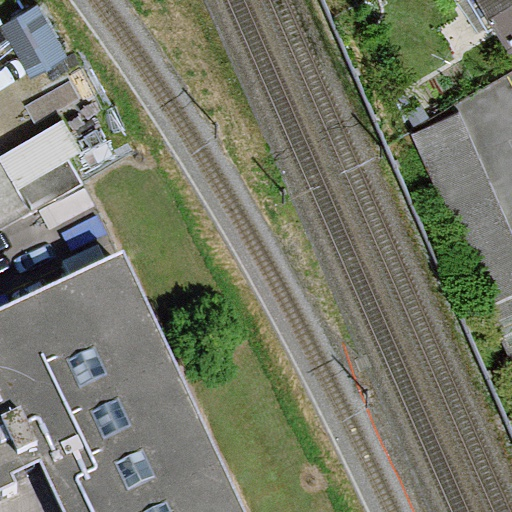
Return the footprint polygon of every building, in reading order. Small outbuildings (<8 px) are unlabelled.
[(511,40),(511,0),(486,0),(501,23),(511,41),(511,40)] [(0,122),(0,167),(1,169),(70,130),(49,94),(0,122)] [(412,131),(511,360),(511,235),(458,111),(412,131)] [(242,511),(126,266),(0,324),(0,504),(48,481),(62,511),(242,511)] [(62,511),(48,481),(0,504),(0,511),(62,511)]
